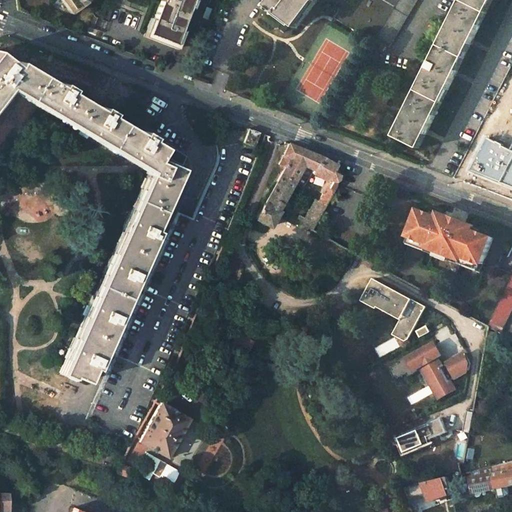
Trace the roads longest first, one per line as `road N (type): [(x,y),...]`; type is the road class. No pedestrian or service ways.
road 1 (residential): [(0,20),(511,216)]
road 2 (track): [(404,511),(383,477),(327,447),(299,395),(297,353),(285,344),(264,354),(194,474)]
road 3 (unknown): [(447,0),(380,124)]
